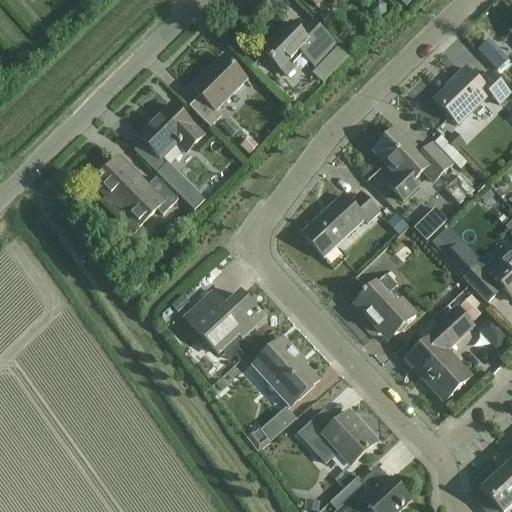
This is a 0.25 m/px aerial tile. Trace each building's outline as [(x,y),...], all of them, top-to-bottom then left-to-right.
[(307,0),(316,9),(324,0),(307,0)] [(392,0),(402,8),(409,0),(392,0)] [(313,68),(333,47),(310,24),(299,35),(289,25),(261,54),(281,73),(289,64),(292,67),(302,57),(313,68)] [(347,60),(336,49),(312,74),(323,84),(347,60)] [(215,114),(246,83),(225,62),(205,81),(202,78),(190,89),(199,99),(188,109),(210,131),(221,120),(215,114)] [(455,88),(437,106),(457,128),(489,97),(499,107),(510,97),(489,75),(479,85),(466,71),(451,85),(455,88)] [(186,155),(201,140),(192,130),(171,108),(139,140),(143,144),(134,154),(156,177),(166,166),(161,161),(176,145),(186,155)] [(373,154),(398,179),(388,189),(403,204),(417,189),(413,185),(423,174),(433,185),(451,168),(431,148),(421,157),(396,132),(373,154)] [(453,134),(445,142),(457,153),(461,149),(464,146),(465,145),(453,134)] [(162,219),(178,203),(156,181),(146,190),(118,161),(93,186),(107,200),(103,204),(133,236),(156,213),(162,219)] [(487,189),(477,198),(480,201),(485,206),(494,198),(487,189)] [(323,218),(302,238),(323,261),(364,223),(367,226),(378,216),(361,197),(350,207),(343,199),(326,215),(323,218)] [(425,243),(446,224),(435,212),(414,231),(425,243)] [(511,234),(510,237),(511,239),(511,251),(487,275),(511,301),(511,234)] [(445,260),(464,280),(487,305),(499,294),(456,249),(445,260)] [(376,287),(354,308),(378,334),(384,329),(394,339),(416,319),(401,303),(395,308),(385,297),(395,287),(387,277),(376,287)] [(213,296),(185,322),(216,356),(238,337),(241,341),(263,321),(241,297),(226,311),(213,296)] [(432,339),(406,364),(444,405),(471,380),(447,354),(473,330),(456,312),(430,336),(432,339)] [(511,340),(511,317),(509,313),(498,321),(511,340)] [(509,340),(490,320),(478,331),(496,351),(509,340)] [(283,342),(253,370),(290,409),(317,385),(298,364),(300,362),(283,342)] [(258,455),(258,454),(269,446),(295,423),(285,412),(261,434),(260,433),(254,437),(254,436),(248,440),(247,441),(258,455)] [(320,418),(299,437),(325,466),(337,455),(350,469),(377,445),(349,415),(332,430),(320,418)] [(511,489),(511,464),(499,476),(511,489)] [(497,511),(507,511),(511,508),(511,489),(499,476),(480,493),(497,511)] [(358,480),(329,506),(334,511),(401,511),(410,504),(389,482),(373,497),(365,488),(358,480)]
